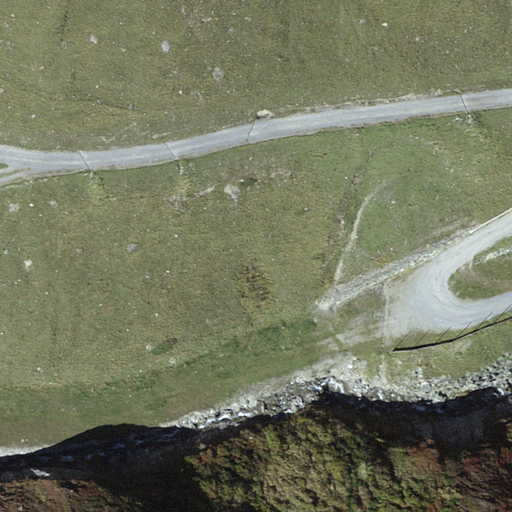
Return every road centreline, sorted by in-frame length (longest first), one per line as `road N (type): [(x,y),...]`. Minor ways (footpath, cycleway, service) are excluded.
road 1 (track): [(511,90),(301,117),(116,153),(49,155),(0,142)]
road 2 (track): [(511,291),(460,307),(441,303),(433,280),(439,259),(511,218)]
